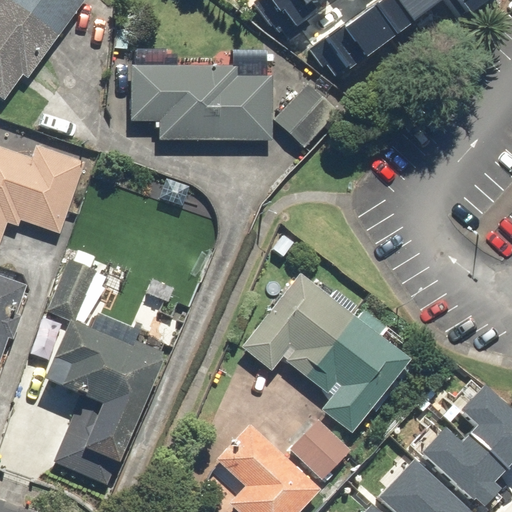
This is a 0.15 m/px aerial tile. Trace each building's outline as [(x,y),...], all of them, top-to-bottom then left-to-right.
[(0,0),(0,102),(1,103),(18,79),(25,84),(76,15),(85,22),(97,6),(88,0),(0,0)] [(225,0),(230,7),(239,0),(247,0),(271,31),(312,0),(225,0)] [(343,0),(343,14),(445,17),(445,0),(343,0)] [(232,71),(127,68),(125,125),(154,126),(153,143),(267,147),(269,82),(232,80),(232,71)] [(333,117),(303,89),(271,124),(300,151),(333,117)] [(28,163),(0,152),(0,231),(2,225),(16,230),(18,223),(58,238),(84,168),(33,149),(28,163)] [(92,272),(64,262),(46,313),(74,322),(92,272)] [(354,319),(294,277),(240,354),(270,375),(278,362),(328,398),(316,414),(350,438),(403,363),(372,341),(380,330),(358,314),(354,319)] [(0,352),(4,342),(7,344),(15,322),(9,320),(20,289),(0,281),(0,352)] [(125,349),(62,325),(38,389),(76,403),(52,468),(101,487),(107,471),(112,473),(156,359),(125,347),(125,349)] [(473,423),(464,434),(501,467),(511,454),(511,412),(478,381),(455,407),(473,423)] [(318,422),(286,452),(318,485),(349,456),(318,422)] [(232,452),(217,466),(241,490),(225,506),(230,511),(305,511),(319,499),(250,426),(227,447),(232,452)] [(439,426),(418,450),(480,504),(496,486),(489,480),(501,467),(464,434),(457,442),(439,426)] [(392,511),(474,511),(409,455),(374,496),(392,511)] [(384,511),(369,498),(356,511),(384,511)]
